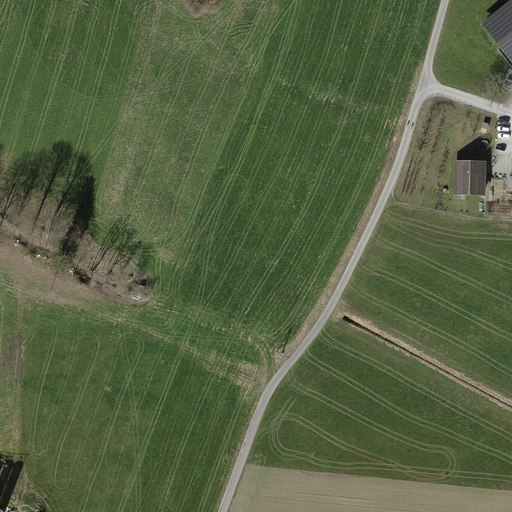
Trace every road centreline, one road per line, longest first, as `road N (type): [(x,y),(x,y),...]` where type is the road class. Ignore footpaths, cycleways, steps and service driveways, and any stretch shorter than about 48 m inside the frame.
road 1 (unclassified): [(222,511),(267,395),(319,327),(397,173),(446,0)]
road 2 (motorway): [(0,303),(185,0)]
road 3 (motorway): [(112,0),(0,182)]
